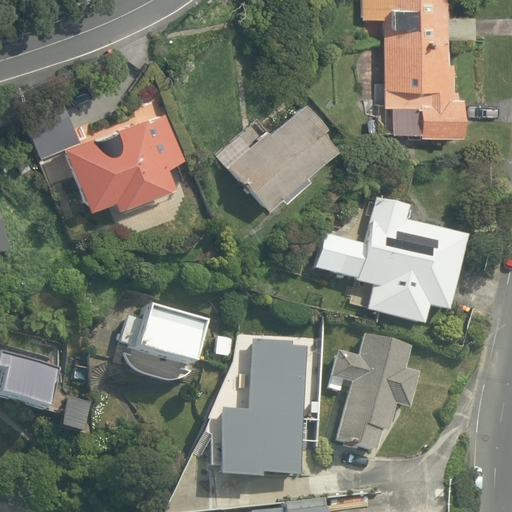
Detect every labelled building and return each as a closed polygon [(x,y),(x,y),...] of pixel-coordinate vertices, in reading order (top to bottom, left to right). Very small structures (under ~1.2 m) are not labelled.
[(450,100),(444,0),(360,0),(361,23),(383,23),(384,110),(392,110),(391,136),(422,137),(422,141),(468,139),(466,99),(450,100)] [(345,150),(303,104),(232,168),(274,214),(345,150)] [(78,145),(66,108),(29,120),(41,157),(78,145)] [(97,140),(66,151),(90,218),(122,206),(125,215),(182,194),(173,169),(185,165),(167,114),(122,130),(131,154),(106,164),(97,140)] [(455,316),(470,241),(408,222),(411,208),(376,199),(368,228),(375,230),(372,250),(328,235),(315,274),(372,292),(367,318),(429,331),(433,312),(455,316)] [(0,262),(11,258),(0,229),(0,262)] [(215,329),(155,315),(145,359),(204,374),(215,329)] [(350,387),(334,442),(385,457),(399,408),(413,412),(422,379),(408,375),(414,353),(363,339),(357,361),(338,355),(331,382),(350,387)] [(305,351),(248,350),(248,413),(225,413),(224,483),(269,483),(269,476),(304,476),(305,351)] [(4,361),(0,374),(0,381),(16,387),(10,408),(51,421),(64,379),(4,361)]
